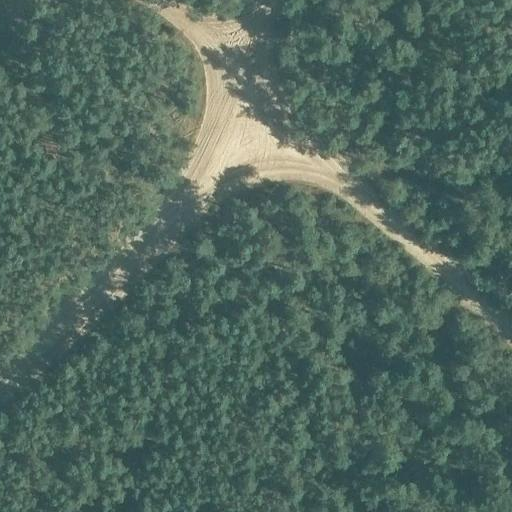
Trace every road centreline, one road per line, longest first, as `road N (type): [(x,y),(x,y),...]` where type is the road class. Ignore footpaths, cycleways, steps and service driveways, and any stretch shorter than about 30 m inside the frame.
road 1 (track): [(511,335),(282,133),(252,58),(252,26),(266,0)]
road 2 (unknown): [(225,123),(177,209),(107,283),(0,374)]
